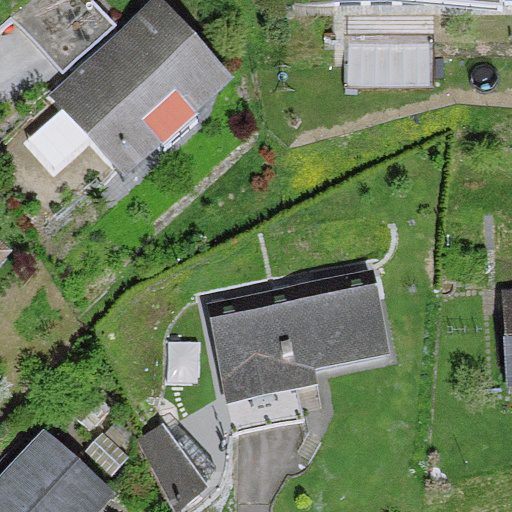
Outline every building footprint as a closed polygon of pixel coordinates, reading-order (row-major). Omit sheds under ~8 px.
[(29,0),(13,16),(28,33),(62,0),(29,0)] [(511,0),(394,0),(395,9),(507,15),(506,6),(511,6),(511,0)] [(207,87),(151,25),(64,104),(119,165),(145,142),(156,155),(192,123),(180,110),(207,87)] [(0,249),(0,268),(10,258),(0,249)] [(288,375),(381,357),(365,278),(204,310),(228,434),(297,420),(288,375)] [(506,377),(511,376),(511,301),(501,303),(506,377)] [(135,444),(169,511),(174,511),(199,491),(157,433),(135,444)] [(0,511),(98,511),(105,505),(35,442),(0,479),(0,511)]
